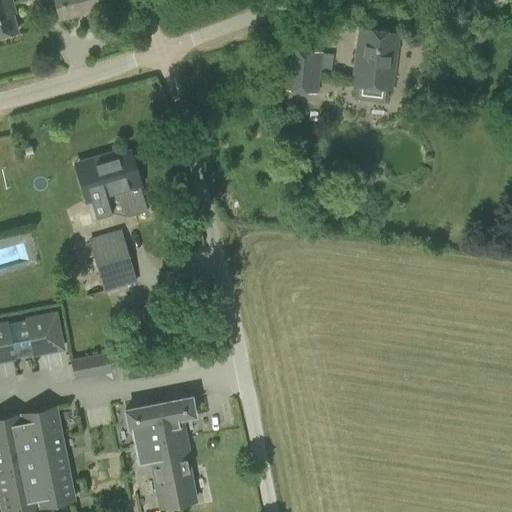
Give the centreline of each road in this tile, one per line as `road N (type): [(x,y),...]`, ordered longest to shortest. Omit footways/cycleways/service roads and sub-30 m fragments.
road 1 (unclassified): [(267,511),(200,187),(161,51)]
road 2 (unclassified): [(0,102),(161,51)]
road 3 (unclassified): [(161,51),(316,0)]
